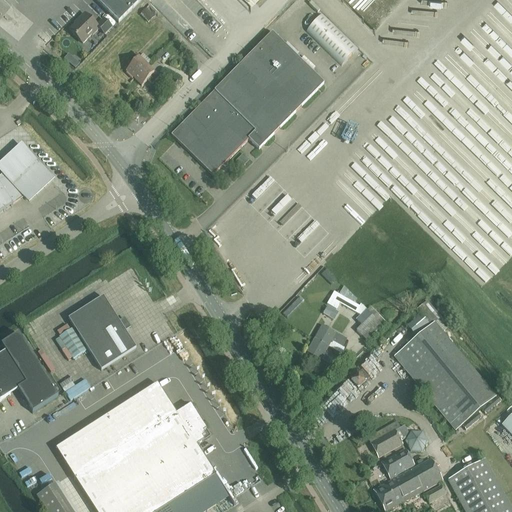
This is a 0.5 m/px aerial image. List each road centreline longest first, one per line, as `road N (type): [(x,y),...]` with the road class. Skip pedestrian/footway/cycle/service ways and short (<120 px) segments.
road 1 (tertiary): [(338,511),(136,188)]
road 2 (tertiary): [(117,161),(0,42)]
road 3 (unclassified): [(0,278),(136,188)]
road 4 (unclassified): [(117,161),(217,64)]
